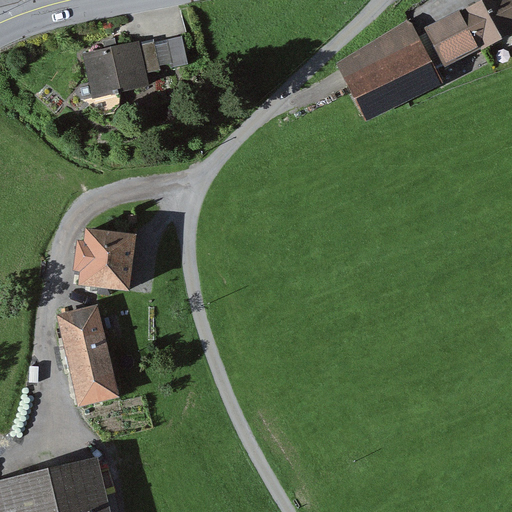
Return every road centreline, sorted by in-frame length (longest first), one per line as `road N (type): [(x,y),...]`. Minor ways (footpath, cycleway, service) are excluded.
road 1 (residential): [(382,0),(244,134),(189,201),(196,304),(231,408),(289,511)]
road 2 (tertiary): [(139,0),(15,28)]
